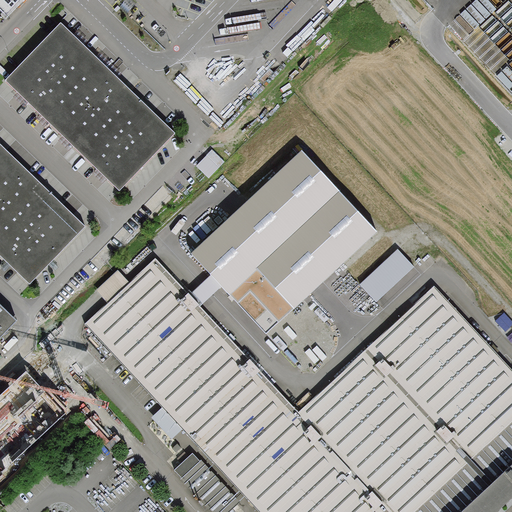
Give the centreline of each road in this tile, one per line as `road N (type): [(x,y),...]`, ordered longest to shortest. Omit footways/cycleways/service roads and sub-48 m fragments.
road 1 (residential): [(68,0),(201,127),(249,79)]
road 2 (unknown): [(153,451),(68,380),(7,437)]
